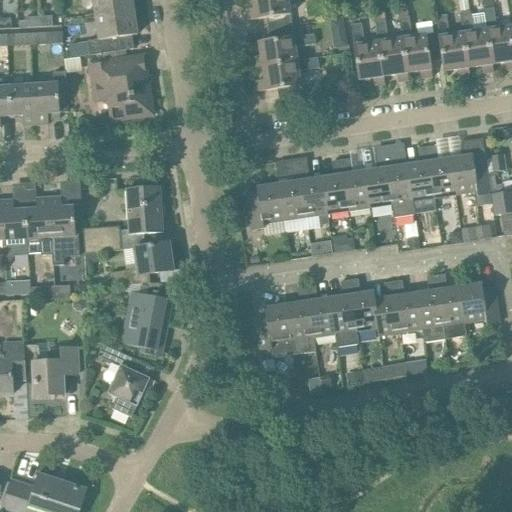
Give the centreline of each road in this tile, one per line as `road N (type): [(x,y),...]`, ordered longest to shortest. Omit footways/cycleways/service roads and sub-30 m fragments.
road 1 (residential): [(511,372),(160,438)]
road 2 (residential): [(511,268),(509,241),(212,287)]
road 3 (residential): [(245,141),(511,102)]
road 4 (residential): [(0,163),(196,149)]
road 5 (residential): [(160,438),(190,384),(212,287)]
road 6 (residential): [(196,149),(174,0)]
road 7 (residential): [(0,446),(89,452),(137,475)]
road 8 (residential): [(245,141),(226,0)]
road 9 (residential): [(212,287),(196,149)]
